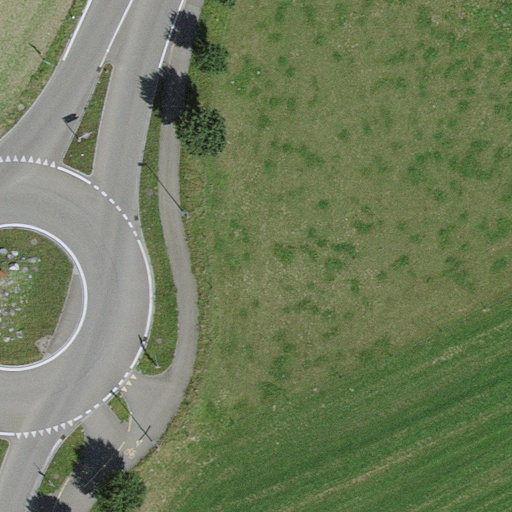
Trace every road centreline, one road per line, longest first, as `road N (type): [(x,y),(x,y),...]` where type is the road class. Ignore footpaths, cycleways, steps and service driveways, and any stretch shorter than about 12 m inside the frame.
road 1 (secondary): [(110,244),(122,28)]
road 2 (secondary): [(122,28),(1,190)]
road 3 (secondary): [(55,396),(93,371),(119,330),(121,271),(110,244)]
road 4 (secondary): [(110,244),(64,200),(1,190)]
road 5 (secondary): [(0,505),(55,396)]
